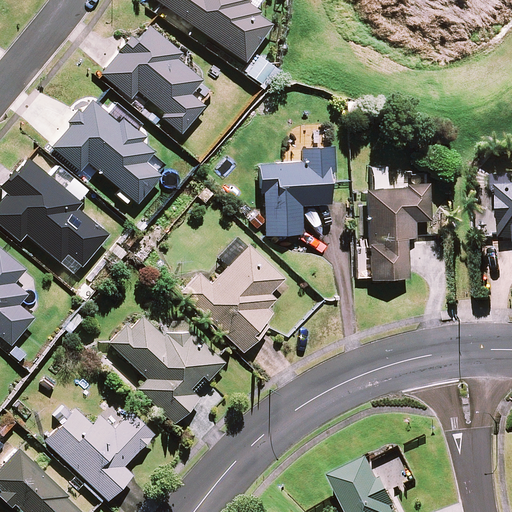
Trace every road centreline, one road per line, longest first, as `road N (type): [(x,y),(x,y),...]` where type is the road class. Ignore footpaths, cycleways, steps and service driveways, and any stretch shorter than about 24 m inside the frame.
road 1 (tertiary): [(196,511),(240,455),(288,414),(371,369),(457,350)]
road 2 (residential): [(483,511),(457,350)]
